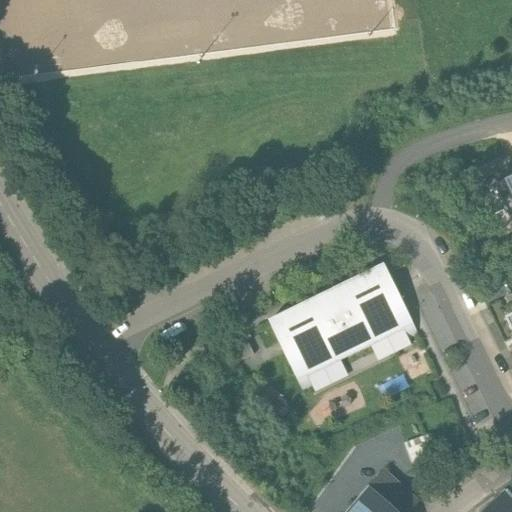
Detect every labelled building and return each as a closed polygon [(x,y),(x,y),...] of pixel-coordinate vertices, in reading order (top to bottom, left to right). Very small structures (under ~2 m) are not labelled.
[(511,180),(495,189),(511,225),(511,180)] [(408,339),(417,335),(396,290),(385,267),(269,323),(302,390),(311,386),(307,377),(404,330),(408,339)] [(427,436),(404,444),(411,463),(434,455),(427,436)] [(413,511),(380,483),(354,511),(413,511)] [(511,511),(511,496),(506,489),(481,511),(511,511)]
